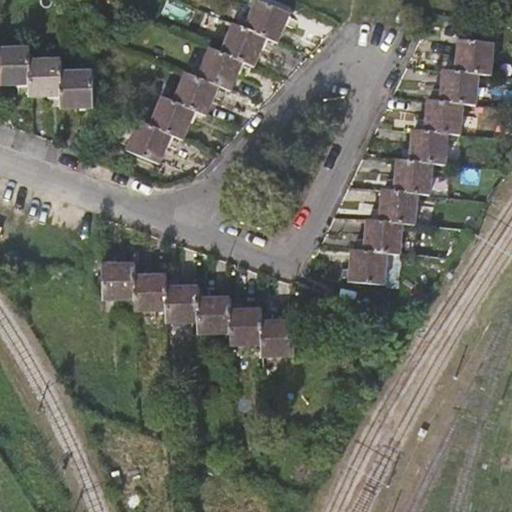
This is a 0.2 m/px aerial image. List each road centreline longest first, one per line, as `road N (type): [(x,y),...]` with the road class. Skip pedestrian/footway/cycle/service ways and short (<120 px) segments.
road 1 (residential): [(176,229),(263,259),(292,248),(379,82),(363,58),(342,56)]
road 2 (residential): [(342,56),(176,229)]
road 3 (residential): [(0,157),(176,229)]
